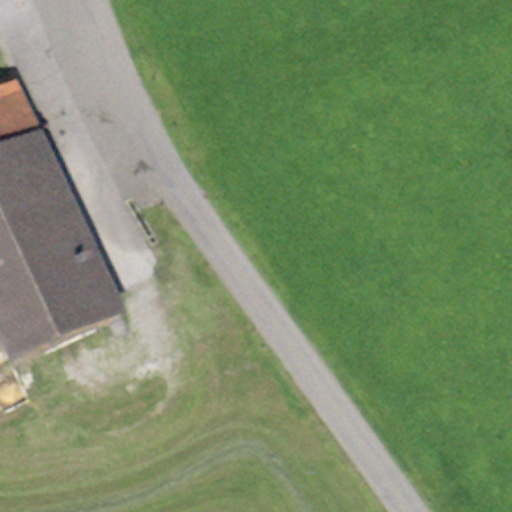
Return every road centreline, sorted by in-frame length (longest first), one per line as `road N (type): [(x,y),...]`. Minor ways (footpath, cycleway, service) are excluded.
road 1 (unclassified): [(409,511),(133,117),(89,0)]
road 2 (track): [(133,117),(476,0)]
